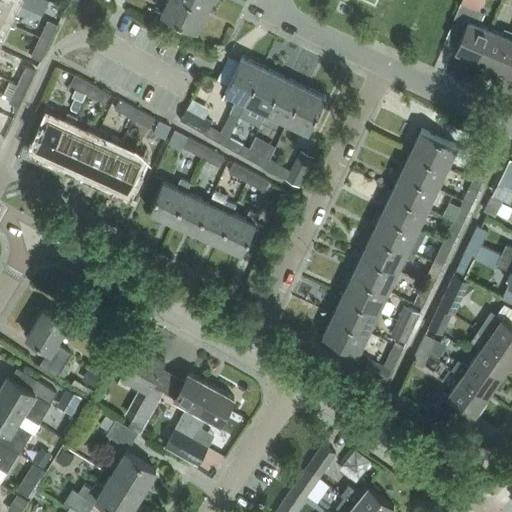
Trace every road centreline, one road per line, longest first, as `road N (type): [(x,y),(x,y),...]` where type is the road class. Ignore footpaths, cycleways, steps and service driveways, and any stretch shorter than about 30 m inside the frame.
road 1 (residential): [(245,352),(382,66)]
road 2 (unclassified): [(245,352),(36,236)]
road 3 (unclassified): [(490,511),(298,382)]
road 4 (residential): [(208,511),(298,382)]
road 5 (residential): [(511,128),(382,66)]
road 6 (residential): [(382,66),(288,21),(276,0)]
